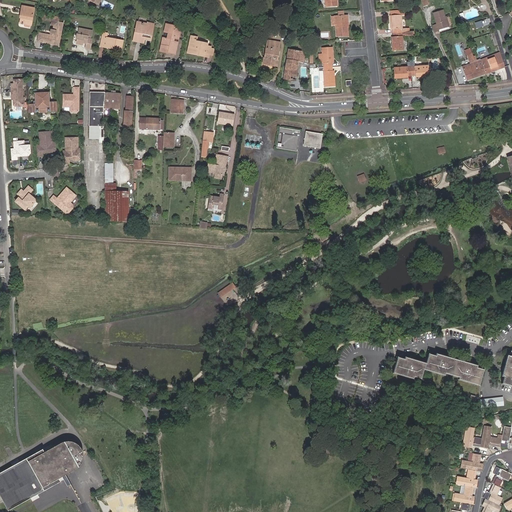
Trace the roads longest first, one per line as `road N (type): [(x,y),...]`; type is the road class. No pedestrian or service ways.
road 1 (tertiary): [(5,64),(292,110),(336,105)]
road 2 (tertiary): [(336,105),(301,101),(226,71),(129,67),(10,48)]
road 3 (track): [(226,247),(27,234),(24,252)]
road 4 (tertiary): [(511,91),(378,102)]
